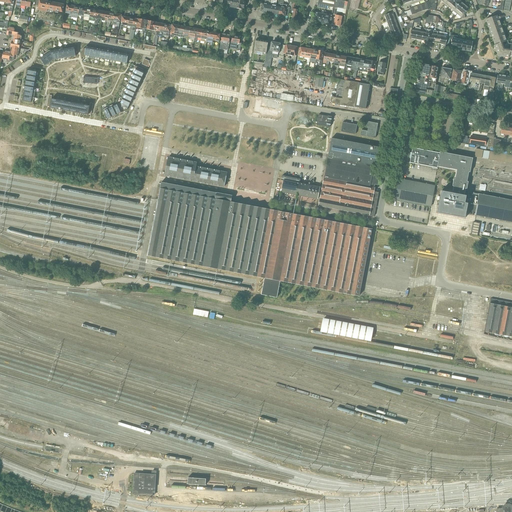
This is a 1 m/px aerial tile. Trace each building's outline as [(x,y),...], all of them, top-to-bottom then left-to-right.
[(58,14),(59,12),(63,13),(64,7),(63,7),(64,4),(63,4),(61,3),(61,4),(40,0),(36,19),(35,19),(34,24),(48,26),(50,27),(51,27),(51,26),(53,27),(55,27),(57,28),(58,28),(58,25),(54,25),(56,16),(56,14),(58,14)] [(275,1),(274,1),(274,0),(268,0),(267,13),(273,14),(274,5),(275,1)] [(274,5),(273,14),(279,15),(281,0),(278,0),(278,2),(279,2),(278,6),(274,5)] [(281,0),(279,15),(285,16),(288,17),(290,8),(286,7),(287,5),(283,5),(284,1),(284,0),(281,0)] [(337,8),(338,0),(318,0),(318,5),(326,6),(333,7),(337,8)] [(338,0),(337,8),(346,10),(348,3),(348,2),(345,1),(342,1),(338,0)] [(459,0),(455,0),(449,8),(453,11),(461,2),(461,1),(459,0)] [(430,1),(425,3),(428,9),(433,10),(434,7),(432,7),(432,6),(430,1)] [(461,2),(453,11),(457,14),(465,5),(461,2)] [(465,5),(457,14),(461,18),(462,19),(465,18),(464,14),(469,9),(465,5)] [(72,14),(71,17),(77,19),(78,16),(79,8),(73,7),(72,14)] [(391,13),(385,16),(387,21),(398,17),(395,8),(390,10),(391,13)] [(413,11),(412,8),(410,8),(411,10),(404,12),(405,13),(406,13),(407,15),(408,17),(412,15),(411,12),(413,11)] [(90,18),(89,21),(95,22),(97,11),(91,10),(90,18)] [(95,22),(94,24),(97,25),(99,20),(102,20),(103,12),(97,11),(95,22)] [(336,15),(334,25),(340,27),(342,17),(343,13),(336,11),(336,15)] [(107,22),(107,26),(108,28),(111,22),(113,22),(114,22),(115,14),(109,13),(108,21),(107,22)] [(113,22),(113,25),(116,26),(116,29),(118,30),(121,15),(115,14),(114,22),(113,22)] [(314,18),(314,21),(315,21),(315,22),(317,22),(317,23),(321,24),(321,23),(322,24),(324,15),(316,14),(315,18),(314,18)] [(324,15),(322,24),(323,24),(323,25),(327,25),(327,24),(329,25),(330,24),(331,24),(332,21),(331,21),(332,17),(326,15),(324,15)] [(509,57),(511,57),(511,45),(510,48),(505,47),(504,42),(507,41),(499,19),(500,19),(504,17),(504,15),(498,17),(497,15),(486,20),(495,45),(494,46),(498,56),(509,58),(509,57)] [(122,21),(120,30),(123,31),(123,28),(127,29),(127,26),(128,21),(129,18),(123,17),(122,17),(122,21)] [(398,17),(387,21),(389,27),(400,23),(398,17)] [(131,36),(131,40),(133,41),(133,40),(135,31),(136,28),(139,28),(139,26),(141,20),(138,19),(138,20),(134,19),(133,27),(133,29),(131,36)] [(400,23),(389,27),(391,33),(402,29),(405,28),(403,22),(400,23)] [(157,33),(156,36),(158,36),(158,35),(162,36),(164,25),(163,25),(163,24),(162,24),(161,24),(158,24),(157,32),(157,33)] [(164,25),(162,36),(166,36),(168,36),(169,35),(170,30),(171,26),(164,25)] [(171,35),(171,37),(173,38),(174,35),(177,36),(179,26),(173,25),(172,25),(171,31),(171,35)] [(8,32),(7,35),(12,36),(12,34),(14,35),(14,32),(19,33),(20,33),(20,29),(8,27),(8,32)] [(183,37),(183,38),(189,39),(189,36),(191,28),(184,27),(183,37)] [(411,30),(410,38),(416,39),(418,28),(416,27),(415,31),(411,30)] [(196,29),(194,42),(196,42),(196,41),(197,41),(198,38),(201,39),(203,31),(196,29)] [(402,29),(391,33),(393,38),(403,35),(404,37),(403,39),(406,40),(407,35),(404,34),(402,29)] [(423,32),(422,41),(426,41),(425,42),(428,42),(430,30),(428,30),(428,33),(423,32)] [(430,30),(428,42),(430,43),(430,42),(434,43),(435,35),(436,33),(436,31),(432,30),(430,30)] [(435,35),(434,43),(440,44),(442,32),(439,32),(436,31),(436,33),(435,35)] [(12,34),(12,36),(13,36),(13,39),(23,41),(23,40),(21,40),(22,36),(18,35),(19,33),(14,32),(14,35),(12,34)] [(228,51),(228,50),(231,35),(223,34),(220,49),(228,51)] [(451,35),(450,39),(452,40),(450,48),(456,49),(458,39),(458,36),(451,35)] [(233,36),(231,49),(234,49),(240,50),(242,43),(240,43),(241,37),(233,36)] [(254,52),(266,54),(267,51),(267,50),(268,42),(263,41),(261,40),(261,41),(256,40),(254,52)] [(266,54),(264,63),(264,67),(270,68),(272,58),(277,59),(278,55),(280,44),(280,43),(278,43),(277,44),(275,43),(273,42),(273,43),(272,43),(271,50),(267,50),(267,51),(266,54)] [(289,62),(288,64),(292,65),(292,62),(291,62),(291,61),(296,62),(298,48),(298,47),(296,47),(294,47),(294,46),(292,46),(291,55),(292,55),(292,59),(289,59),(289,62)] [(69,48),(70,57),(76,56),(75,53),(77,53),(76,50),(75,50),(74,47),(69,48)] [(83,49),(82,57),(89,59),(91,48),(86,47),(85,49),(83,49)] [(300,48),(298,60),(304,61),(304,59),(306,48),(303,48),(303,49),(300,48)] [(9,52),(8,54),(10,54),(10,57),(9,58),(11,58),(10,61),(13,61),(14,60),(14,58),(15,55),(18,56),(19,52),(21,52),(21,51),(11,50),(10,52),(9,52)] [(48,51),(44,54),(45,55),(50,63),(54,60),(53,50),(48,51)] [(310,58),(310,62),(315,63),(316,61),(316,59),(318,51),(315,50),(315,51),(312,50),(310,58)] [(3,55),(3,59),(7,60),(6,62),(10,63),(13,61),(10,61),(11,58),(9,58),(10,57),(10,54),(8,54),(9,52),(4,51),(3,55)] [(40,59),(39,60),(42,65),(44,64),(45,66),(50,63),(45,55),(40,59)] [(370,62),(368,73),(370,73),(370,69),(374,70),(376,62),(375,62),(375,61),(372,61),(370,61),(370,62)] [(379,62),(378,72),(384,73),(386,64),(379,62)] [(430,66),(431,66),(421,64),(419,73),(420,74),(417,87),(417,88),(417,89),(416,88),(415,93),(425,95),(426,89),(427,87),(428,82),(429,75),(430,66)] [(134,74),(142,77),(145,72),(143,71),(144,70),(135,66),(134,69),(136,69),(134,74)] [(428,82),(427,87),(429,87),(430,82),(433,83),(432,88),(435,88),(436,86),(436,85),(439,68),(432,66),(431,66),(430,66),(429,75),(428,82)] [(28,69),(27,75),(39,77),(40,71),(36,70),(36,68),(32,68),(32,70),(28,69)] [(440,77),(439,82),(441,83),(445,83),(447,69),(442,68),(440,77)] [(454,85),(454,89),(456,89),(456,86),(457,85),(461,85),(461,83),(463,72),(457,71),(454,85)] [(132,73),(130,78),(140,82),(142,77),(134,74),(132,73)] [(468,88),(474,89),(477,75),(472,74),(471,74),(470,79),(471,79),(471,81),(470,81),(469,85),(468,88)] [(316,76),(314,87),(322,88),(324,77),(316,76)] [(130,78),(128,83),(138,87),(140,82),(130,78)] [(352,82),(349,82),(344,81),(335,79),(335,82),(338,83),(336,96),(334,96),(334,98),(331,97),(330,103),(355,108),(355,107),(366,109),(370,85),(358,83),(352,82)] [(128,83),(125,88),(135,92),(138,87),(128,83)] [(434,92),(442,94),(443,91),(444,87),(436,86),(435,88),(434,90),(434,92)] [(125,88),(123,92),(133,97),(135,92),(125,88)] [(390,88),(388,98),(389,98),(394,99),(394,98),(395,93),(396,93),(397,90),(396,89),(393,89),(390,88)] [(123,92),(121,98),(123,98),(131,102),(133,97),(123,92)] [(22,101),(22,102),(28,104),(33,104),(35,97),(23,95),(22,101)] [(466,96),(465,102),(462,116),(473,118),(475,106),(472,105),(474,98),(471,98),(471,97),(470,97),(466,96)] [(50,107),(50,108),(69,112),(70,103),(66,102),(66,100),(56,98),(56,100),(51,99),(51,101),(50,103),(50,105),(50,107)] [(120,103),(119,104),(122,112),(127,110),(131,102),(123,98),(120,103)] [(70,103),(69,112),(88,115),(88,114),(89,112),(89,110),(89,109),(90,107),(90,106),(85,105),(85,103),(75,102),(75,104),(70,103)] [(119,104),(114,106),(117,114),(122,112),(119,104)] [(109,109),(113,117),(117,114),(114,106),(109,109)] [(108,107),(103,109),(107,119),(113,117),(109,109),(108,107)] [(504,115),(491,113),(491,115),(490,119),(505,121),(504,121),(511,122),(511,116),(505,116),(505,115),(504,115)] [(319,115),(317,125),(326,127),(329,128),(332,117),(328,116),(328,117),(319,115)] [(361,130),(360,135),(375,138),(376,132),(377,132),(378,128),(377,128),(378,124),(366,121),(365,127),(368,127),(368,131),(361,130)] [(343,122),(341,132),(355,134),(357,125),(343,122)] [(494,138),(495,134),(494,134),(495,124),(489,123),(486,147),(511,150),(511,144),(501,143),(502,140),(496,139),(496,138),(494,138)] [(511,128),(502,127),(501,134),(511,135),(511,128)] [(471,136),(470,143),(485,146),(486,138),(471,136)] [(328,157),(319,206),(374,217),(375,209),(377,202),(378,196),(378,193),(379,193),(374,192),(374,187),(375,186),(375,183),(378,183),(380,172),(377,171),(378,167),(380,161),(382,148),(332,138),(328,157)] [(441,191),(437,213),(465,219),(466,211),(475,213),(475,215),(511,222),(511,200),(479,194),(465,192),(465,189),(467,189),(468,182),(467,182),(469,172),(470,173),(473,158),(440,152),(440,153),(413,148),(410,163),(437,168),(437,167),(449,169),(457,170),(455,179),(454,179),(452,186),(454,187),(452,193),(451,193),(441,191)] [(511,155),(476,149),(475,156),(488,159),(511,164),(511,155)] [(166,169),(165,176),(170,177),(171,177),(177,178),(177,179),(178,179),(178,178),(184,179),(184,180),(185,179),(191,181),(190,181),(191,181),(192,181),(194,181),(198,182),(197,183),(198,183),(198,182),(204,183),(204,184),(205,184),(205,183),(211,185),(212,185),(218,186),(219,187),(219,186),(224,187),(227,173),(215,170),(214,170),(208,169),(208,168),(207,168),(207,169),(201,168),(201,167),(200,167),(200,168),(196,167),(196,163),(188,161),(187,160),(187,161),(181,160),(181,159),(180,159),(180,160),(174,159),(174,158),(168,157),(167,164),(166,165),(167,165),(166,168),(166,169)] [(393,190),(392,199),(430,206),(431,207),(435,186),(396,178),(394,187),(393,190)] [(284,180),(282,192),(318,199),(320,187),(284,180)] [(472,180),(471,189),(478,191),(478,190),(480,181),(472,180)] [(149,251),(148,256),(151,256),(153,257),(206,267),(209,268),(218,269),(258,277),(262,278),(264,278),(261,295),(277,298),(280,282),(280,281),(359,296),(360,292),(360,287),(362,281),(362,280),(364,270),(364,269),(366,259),(366,258),(367,253),(368,248),(369,244),(369,242),(372,229),(269,209),(231,202),(232,196),(232,195),(226,194),(226,195),(173,185),(174,184),(171,184),(161,182),(158,200),(159,200),(157,206),(157,207),(157,208),(155,217),(155,218),(155,219),(153,228),(153,229),(153,230),(151,239),(151,240),(151,241),(149,250),(149,251)] [(480,223),(474,222),(471,235),(478,236),(480,223)] [(485,328),(484,332),(511,336),(511,303),(491,299),(490,303),(489,305),(489,307),(488,312),(488,314),(487,314),(487,315),(487,317),(486,323),(485,328)] [(320,331),(320,332),(371,341),(372,337),(373,332),(373,331),(373,329),(373,328),(323,318),(323,319),(322,322),(321,328),(320,331)] [(134,473),(132,494),(155,496),(155,495),(156,471),(152,471),(152,474),(134,473)]
